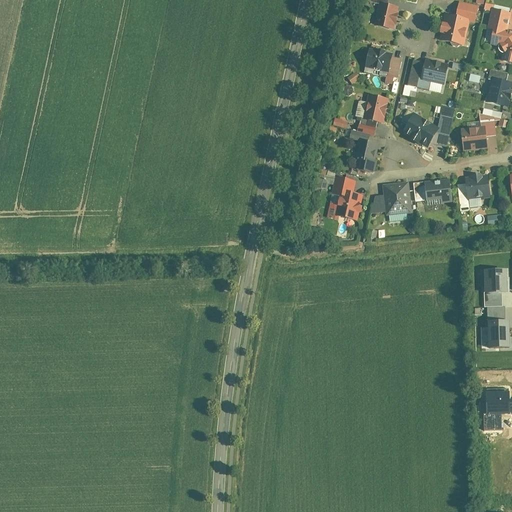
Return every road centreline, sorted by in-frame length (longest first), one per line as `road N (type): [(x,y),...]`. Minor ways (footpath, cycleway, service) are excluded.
road 1 (tertiary): [(217,511),(230,369),(307,0)]
road 2 (residential): [(511,158),(387,175)]
